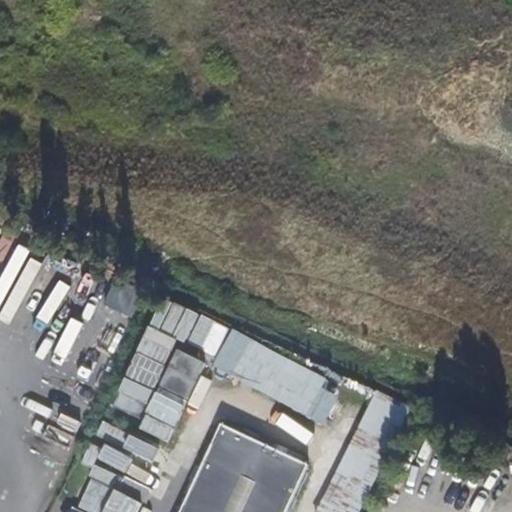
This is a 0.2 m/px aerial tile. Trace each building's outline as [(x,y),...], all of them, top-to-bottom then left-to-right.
[(154,325),(173,331),(182,302),(163,296),(154,325)] [(324,384),(328,375),(219,321),(200,359),(326,421),(340,392),(324,384)] [(130,371),(157,383),(177,340),(150,328),(130,371)] [(178,361),(203,374),(209,363),(184,350),(178,361)] [(131,412),(142,417),(156,389),(145,384),(131,412)] [(361,511),(413,409),(378,392),(317,511),(361,511)] [(175,435),(179,417),(145,411),(137,454),(151,457),(156,431),(175,435)] [(288,511),(306,476),(225,436),(189,511),(288,511)] [(110,447),(103,477),(139,486),(146,457),(110,447)] [(91,477),(78,506),(91,511),(103,511),(115,488),(91,477)] [(118,488),(109,511),(135,511),(141,496),(118,488)]
